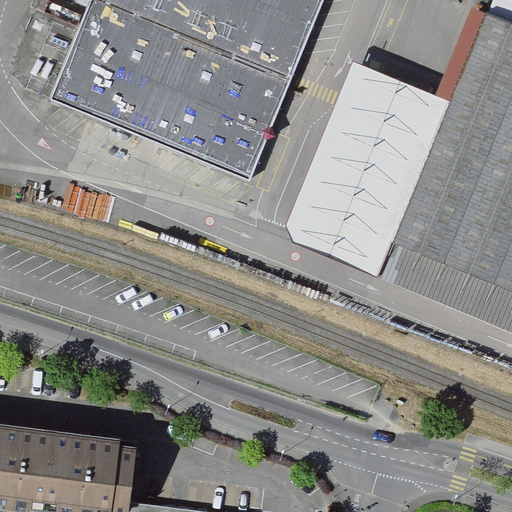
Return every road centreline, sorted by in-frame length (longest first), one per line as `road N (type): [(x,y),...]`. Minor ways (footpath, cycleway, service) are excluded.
road 1 (tertiary): [(0,321),(384,451)]
road 2 (tertiary): [(384,451),(511,503)]
road 3 (tertiary): [(511,469),(467,454),(384,451)]
